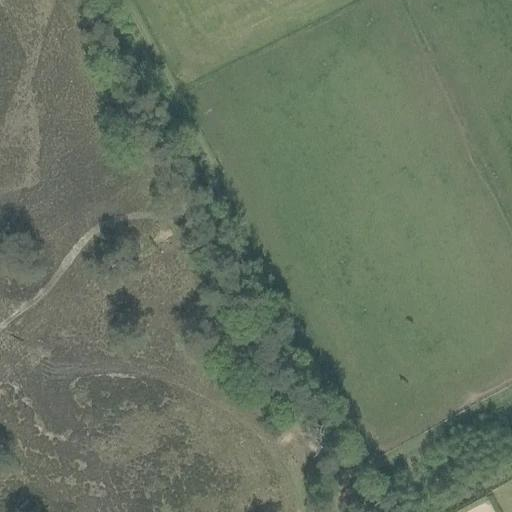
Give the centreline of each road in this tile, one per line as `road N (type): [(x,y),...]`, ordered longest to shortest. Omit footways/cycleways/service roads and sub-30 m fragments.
road 1 (track): [(76,0),(335,482)]
road 2 (track): [(301,500),(286,466),(244,418),(195,388),(141,371),(53,367),(24,352),(0,325)]
road 3 (track): [(225,162),(191,179),(167,213),(101,228),(46,292),(0,329)]
road 4 (track): [(301,500),(511,390)]
